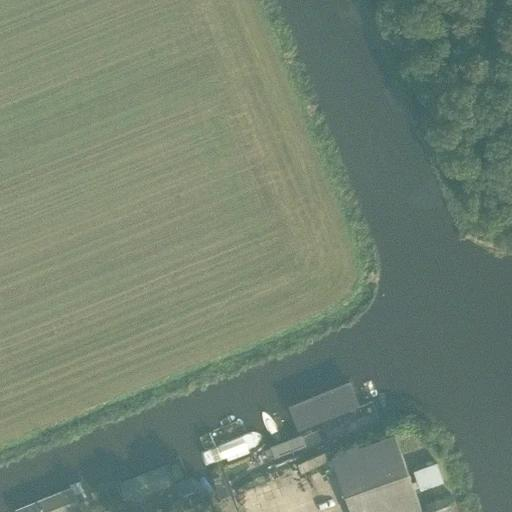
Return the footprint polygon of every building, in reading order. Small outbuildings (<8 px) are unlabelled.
[(285,435),(361,406),(348,371),(272,400),(285,435)] [(272,448),(257,405),(182,433),(198,475),(272,448)] [(413,511),(422,509),(414,489),(419,488),(420,491),(443,483),(442,479),(436,464),(414,472),(417,481),(412,483),(393,432),(330,456),(351,511),(413,511)] [(114,507),(183,480),(167,439),(98,465),(114,507)] [(295,470),(322,460),(318,449),(291,460),(295,470)] [(0,503),(3,511),(96,511),(81,469),(0,499),(0,503)] [(220,500),(229,497),(225,484),(215,487),(220,500)] [(424,511),(453,511),(450,502),(425,511),(424,511)]
